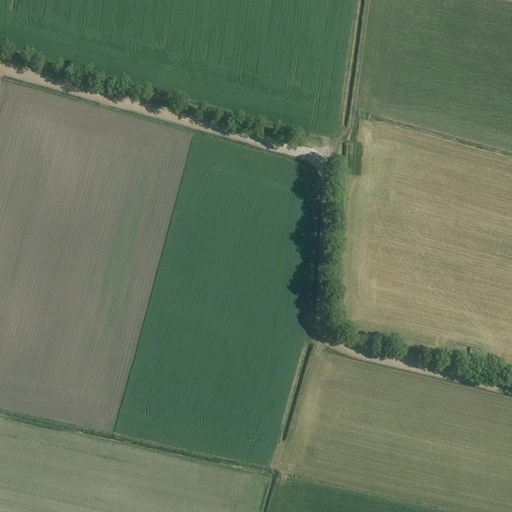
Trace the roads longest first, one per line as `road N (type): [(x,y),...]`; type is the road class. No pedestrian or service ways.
road 1 (track): [(511,388),(348,348),(333,337),(320,300),(329,188),(320,163)]
road 2 (track): [(320,163),(0,66)]
